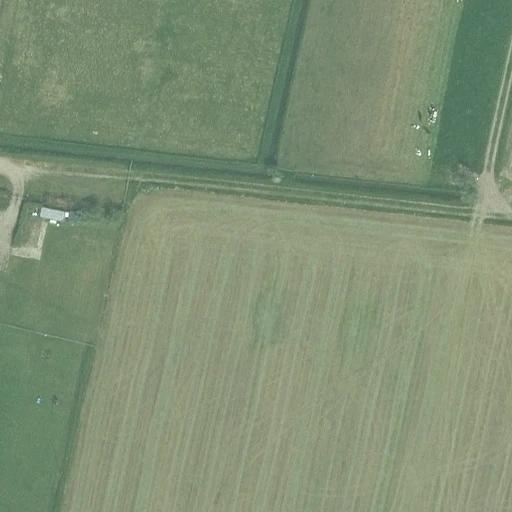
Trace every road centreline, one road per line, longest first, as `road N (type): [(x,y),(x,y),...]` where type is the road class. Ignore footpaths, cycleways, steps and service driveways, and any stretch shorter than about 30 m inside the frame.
road 1 (track): [(0,165),(511,217)]
road 2 (track): [(479,213),(511,61)]
